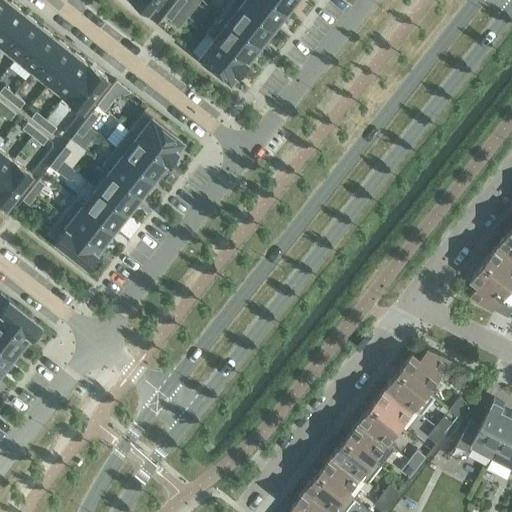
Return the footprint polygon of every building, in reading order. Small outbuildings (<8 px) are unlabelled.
[(0,0),(0,10),(8,0),(0,0)] [(11,0),(10,1),(8,0),(0,10),(0,42),(24,12),(15,5),(16,4),(15,4),(14,4),(11,2),(12,1),(11,0)] [(154,0),(134,0),(135,0),(135,1),(136,2),(136,1),(147,9),(154,0)] [(174,0),(171,4),(178,9),(184,0),(174,0)] [(271,27),(236,0),(229,0),(219,13),(257,44),(259,42),(260,42),(261,41),(260,41),(263,37),(263,38),(264,37),(264,36),(271,27)] [(284,10),(271,0),(236,0),(271,27),(273,25),(274,24),(273,24),(276,20),(277,21),(278,20),(277,19),(284,10)] [(290,2),(292,0),(271,0),(284,10),(286,8),(287,8),(288,7),(287,7),(290,3),(290,4),(291,3),(290,2)] [(178,9),(171,4),(163,14),(170,19),(178,9)] [(24,12),(0,42),(0,43),(16,56),(40,25),(31,18),(32,17),(31,16),(30,17),(27,14),(28,14),(27,13),(26,14),(24,12)] [(250,53),(257,44),(219,13),(205,30),(245,61),(244,60),(246,58),(246,59),(247,58),(249,54),(250,55),(251,54),(250,53)] [(40,25),(16,56),(31,69),(56,38),(47,30),(48,30),(47,29),(46,30),(43,27),(44,26),(43,26),(42,26),(40,25)] [(205,31),(212,37),(198,55),(229,79),(232,76),(232,77),(233,76),(232,75),(236,71),(236,72),(245,61),(205,30),(205,31)] [(58,39),(56,38),(31,69),(47,82),(72,50),(63,43),(64,42),(63,42),(62,42),(59,40),(60,39),(59,38),(58,39)] [(72,50),(47,82),(63,94),(88,63),(79,56),(80,55),(79,54),(78,55),(75,52),(76,52),(75,51),(74,51),(72,50)] [(91,64),(88,62),(88,63),(63,94),(81,109),(107,77),(92,65),(92,64),(91,64)] [(0,88),(0,91),(8,98),(13,92),(3,84),(0,88)] [(13,92),(8,98),(19,107),(24,100),(13,92)] [(111,98),(104,93),(96,103),(103,108),(111,98)] [(0,110),(10,118),(15,111),(5,103),(0,109),(0,110)] [(30,116),(40,124),(45,117),(35,109),(30,116)] [(97,115),(91,110),(83,120),(89,125),(97,115)] [(143,110),(128,128),(167,159),(176,149),(175,148),(178,144),(179,145),(179,144),(179,143),(181,140),(143,110)] [(50,132),(55,125),(45,117),(40,124),(50,132)] [(81,135),(89,125),(83,120),(75,130),(81,135)] [(22,127),(32,135),(37,129),(27,121),(22,127)] [(128,128),(115,145),(153,175),(160,166),(161,167),(162,166),(161,165),(164,162),(165,162),(165,161),(166,159),(167,160),(167,159),(128,128)] [(47,137),(37,129),(32,135),(42,143),(47,137)] [(64,144),(56,154),(63,159),(71,149),(64,144)] [(115,145),(101,162),(140,192),(147,183),(148,184),(148,183),(148,182),(150,179),(151,179),(152,179),(151,178),(153,175),(115,145)] [(0,174),(13,158),(0,147),(0,174)] [(55,168),(63,159),(56,154),(48,164),(55,169),(55,168)] [(0,198),(6,204),(31,172),(13,158),(0,174),(0,198)] [(74,168),(63,159),(55,168),(67,177),(74,168)] [(108,169),(95,185),(126,209),(134,200),(134,201),(135,200),(134,199),(137,196),(138,196),(138,195),(140,192),(101,162),(101,163),(108,169)] [(38,178),(30,188),(36,193),(44,183),(38,178)] [(75,196),(113,226),(120,217),(121,218),(122,217),(121,216),(124,213),(125,212),(124,212),(126,209),(95,185),(82,201),(75,195),(75,196)] [(28,203),(36,193),(30,188),(21,198),(28,203)] [(75,196),(61,213),(100,243),(107,234),(108,235),(108,234),(108,233),(110,230),(111,230),(112,229),(111,229),(113,226),(75,196)] [(95,251),(94,250),(97,247),(98,246),(100,243),(61,213),(46,231),(86,262),(95,251)] [(511,226),(498,243),(511,253),(511,226)] [(511,281),(511,253),(498,243),(485,260),(511,281)] [(493,308),(493,307),(511,283),(511,281),(485,260),(471,277),(478,283),(468,295),(493,308)] [(0,290),(0,320),(23,339),(25,337),(26,338),(27,337),(26,336),(29,333),(39,321),(0,290)] [(0,348),(10,356),(12,354),(13,354),(13,353),(15,350),(16,350),(17,349),(16,349),(23,339),(0,320),(0,348)] [(413,350),(399,368),(427,390),(428,390),(452,360),(427,347),(420,356),(413,350)] [(3,366),(10,356),(0,348),(0,370),(0,369),(2,367),(3,367),(3,366)] [(399,368),(392,377),(385,385),(414,407),(413,408),(421,414),(435,396),(428,390),(427,390),(399,368)] [(385,385),(372,402),(401,424),(413,408),(414,407),(385,385)] [(449,408),(458,415),(468,402),(459,395),(449,408)] [(472,443),(493,454),(511,416),(511,412),(503,408),(505,403),(494,397),(479,426),(468,421),(457,444),(469,450),(472,443)] [(388,440),(401,424),(372,402),(359,419),(387,441),(388,440)] [(444,414),(436,425),(445,432),(453,421),(444,414)] [(511,416),(493,454),(511,463),(511,468),(511,471),(511,416)] [(395,446),(388,440),(387,441),(359,419),(345,436),(374,458),(373,459),(381,465),(395,446)] [(436,425),(428,435),(437,442),(445,432),(436,425)] [(345,436),(332,452),(360,475),(373,459),(374,458),(345,436)] [(418,465),(426,455),(417,448),(409,458),(418,465)] [(332,452),(325,461),(318,469),(347,492),(360,475),(332,452)] [(410,476),(418,465),(409,458),(401,469),(410,476)] [(318,469),(305,486),(334,509),(347,492),(318,469)] [(390,482),(382,492),(391,499),(399,489),(390,482)] [(296,511),(331,511),(334,509),(305,486),(291,504),(299,510),(296,511)] [(382,492),(374,503),(383,510),(391,499),(382,492)]
